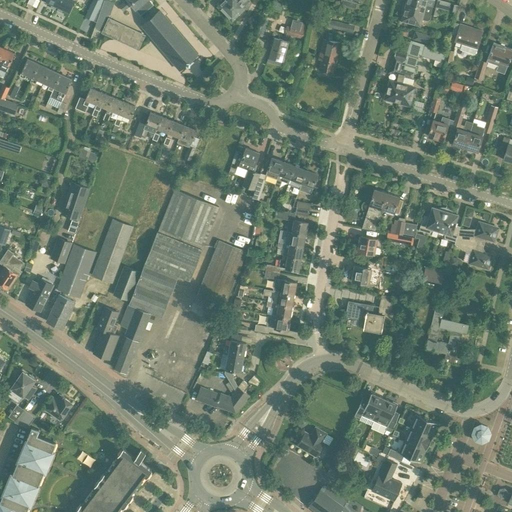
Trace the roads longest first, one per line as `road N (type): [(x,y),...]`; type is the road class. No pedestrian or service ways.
road 1 (residential): [(238,98),(206,101),(0,15)]
road 2 (primary): [(197,461),(0,309)]
road 3 (residential): [(324,359),(461,411),(497,401),(511,366)]
road 4 (residential): [(324,359),(313,305),(339,183)]
road 5 (residential): [(511,203),(343,151)]
road 6 (residential): [(343,151),(384,0)]
road 7 (residential): [(343,151),(286,131),(259,103),(238,98)]
